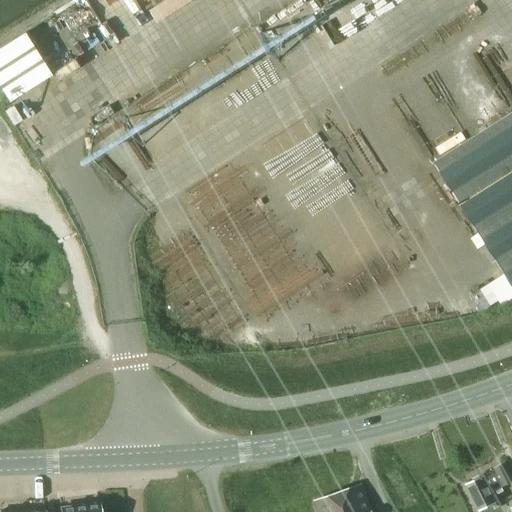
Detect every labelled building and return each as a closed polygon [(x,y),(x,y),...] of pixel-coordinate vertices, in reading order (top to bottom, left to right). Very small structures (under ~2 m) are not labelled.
[(0,47),(0,90),(8,103),(50,76),(23,33),(0,47)] [(511,112),(435,162),(511,283),(511,112)] [(466,485),(480,511),(496,503),(490,492),(496,489),(502,486),(502,487),(511,482),(511,476),(505,463),(493,469),(494,471),(466,485)] [(317,500),(315,501),(318,511),(371,511),(362,484),(339,492),(317,500)] [(58,507),(58,511),(99,511),(98,503),(58,507)]
